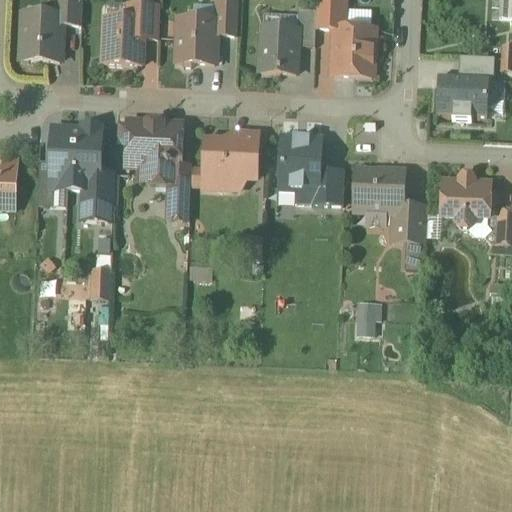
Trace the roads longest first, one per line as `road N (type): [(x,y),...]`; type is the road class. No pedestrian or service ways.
road 1 (residential): [(401,114),(40,97)]
road 2 (residential): [(401,114),(401,141),(433,155),(511,159)]
